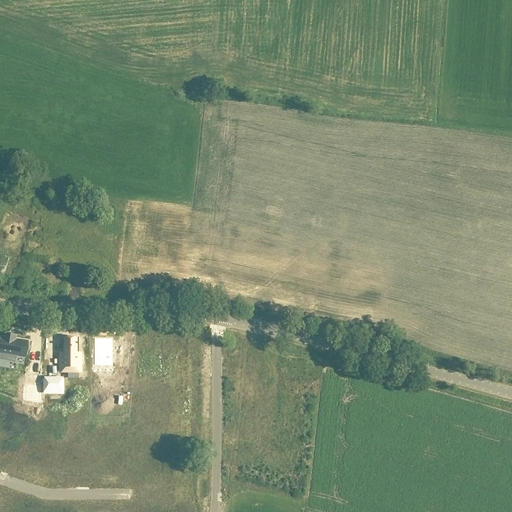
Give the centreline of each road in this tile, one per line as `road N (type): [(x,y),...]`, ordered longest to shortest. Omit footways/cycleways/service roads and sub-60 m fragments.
road 1 (tertiary): [(217,318),(511,396)]
road 2 (tertiary): [(0,309),(217,318)]
road 3 (residential): [(217,318),(215,511)]
road 4 (residential): [(0,479),(47,495),(128,495)]
